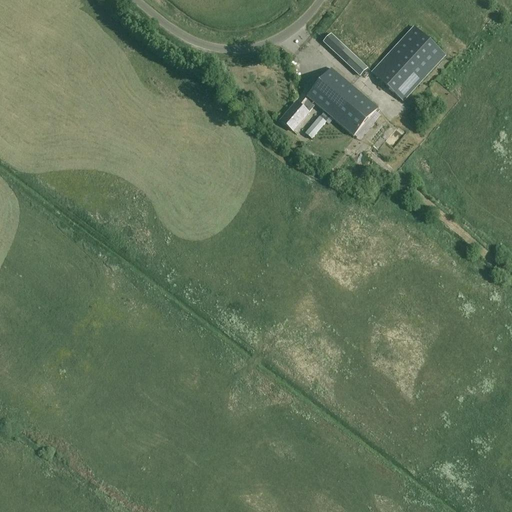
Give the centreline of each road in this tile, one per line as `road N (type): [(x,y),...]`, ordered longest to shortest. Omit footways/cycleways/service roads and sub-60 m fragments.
road 1 (track): [(0,171),(431,501)]
road 2 (unclassified): [(137,0),(178,35),(225,49),(284,36),(319,0)]
